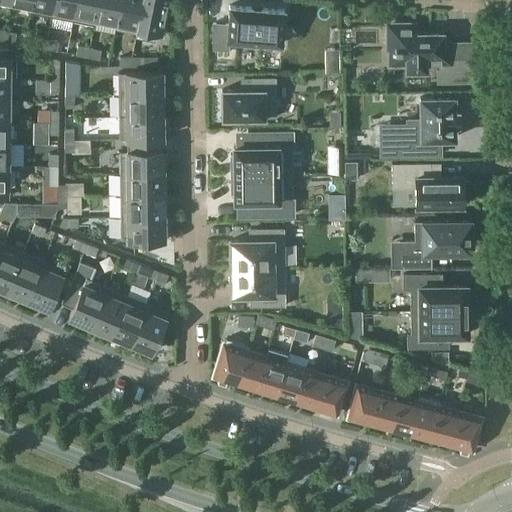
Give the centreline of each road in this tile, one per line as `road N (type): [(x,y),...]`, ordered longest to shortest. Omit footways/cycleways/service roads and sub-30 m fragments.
road 1 (secondary): [(428,511),(169,436),(0,368)]
road 2 (residential): [(185,0),(192,395)]
road 3 (secondary): [(0,425),(231,511)]
road 4 (residential): [(192,395),(421,462)]
road 5 (residential): [(192,395),(0,318)]
